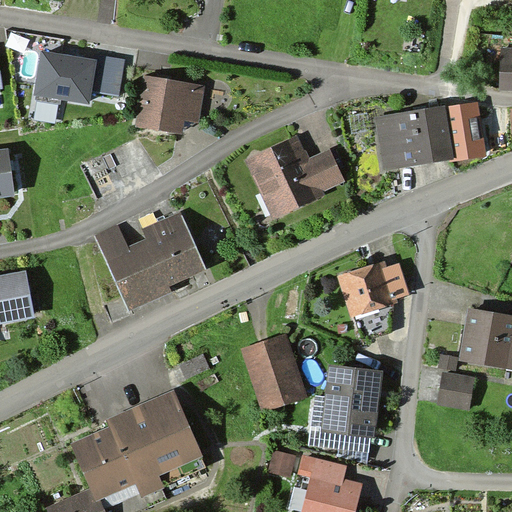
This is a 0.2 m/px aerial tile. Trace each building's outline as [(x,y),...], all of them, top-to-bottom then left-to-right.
[(511,48),(501,49),(500,94),(511,93),(511,48)] [(70,56),(42,51),(34,94),(89,103),(91,91),(96,60),(70,56)] [(97,54),(96,60),(91,91),(117,96),(123,59),(97,54)] [(204,87),(142,77),(133,130),(166,135),(180,137),(182,124),(197,126),(204,87)] [(480,104),(446,109),(454,163),(488,158),(480,104)] [(445,108),(375,119),(383,173),(453,162),(445,108)] [(297,137),(245,161),(273,221),(325,197),(323,192),(343,183),(328,150),(308,159),(297,137)] [(13,190),(6,150),(0,150),(0,198),(8,198),(6,191),(13,190)] [(170,288),(205,273),(178,214),(123,239),(117,227),(93,238),(127,315),(173,294),(170,288)] [(385,264),(337,279),(349,320),(397,305),(396,301),(410,296),(400,265),(386,269),(385,264)] [(0,326),(34,320),(25,273),(0,277),(0,326)] [(511,315),(468,308),(466,318),(459,363),(499,369),(511,371),(511,315)] [(304,395),(284,339),(244,353),(264,409),(304,395)] [(458,359),(440,356),(437,369),(455,373),(458,359)] [(378,376),(331,371),(324,432),(371,438),(378,376)] [(474,378),(442,372),(436,405),(469,411),(474,378)] [(138,499),(206,470),(172,394),(104,423),(108,430),(70,447),(89,490),(95,505),(100,503),(134,489),(138,499)] [(295,456),(274,452),(269,474),(291,478),(295,456)] [(355,511),(362,485),(343,480),(347,466),(302,456),(298,472),(311,475),(301,511),(355,511)] [(89,490),(45,508),(46,511),(103,511),(100,503),(95,505),(89,490)]
